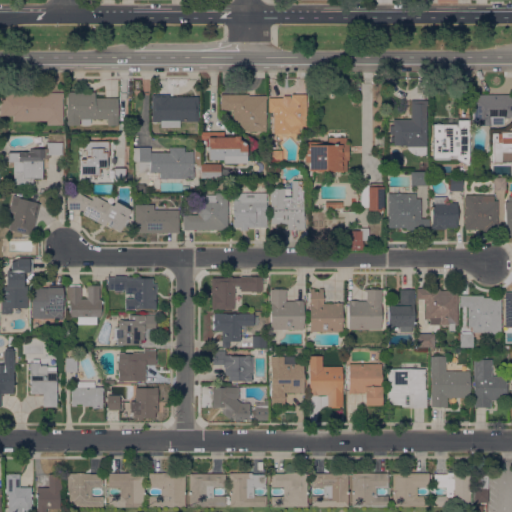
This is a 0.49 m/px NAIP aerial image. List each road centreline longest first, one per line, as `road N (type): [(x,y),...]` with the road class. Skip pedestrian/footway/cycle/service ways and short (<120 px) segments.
road 1 (residential): [(511,439),(0,438)]
road 2 (residential): [(182,256),(489,263)]
road 3 (tertiary): [(247,58),(511,57)]
road 4 (tertiary): [(511,14),(247,15)]
road 5 (tertiary): [(247,15),(0,15)]
road 6 (residential): [(184,438),(182,256)]
road 7 (tertiary): [(0,56),(133,57)]
